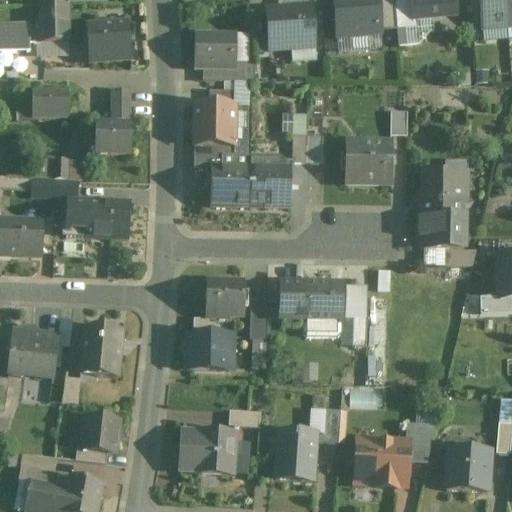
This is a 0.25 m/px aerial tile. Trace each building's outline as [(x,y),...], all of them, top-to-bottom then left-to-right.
[(333,0),(336,42),(380,39),(380,35),(377,0),(333,0)] [(377,0),(380,35),(396,33),(393,0),(377,0)] [(411,0),(393,0),(396,33),(417,31),(416,20),(414,21),(411,0)] [(453,0),(411,0),(414,21),(416,20),(455,17),(453,0)] [(477,0),(480,32),(506,30),(503,0),(477,0)] [(511,0),(503,0),(506,30),(511,29),(511,0)] [(67,7),(39,7),(39,35),(33,35),(33,44),(39,44),(40,46),(68,46),(68,7),(67,7)] [(309,11),(267,14),(270,53),(312,49),(309,11)] [(29,26),(0,26),(0,54),(30,54),(29,26)] [(127,27),(84,30),(87,65),(109,63),(109,66),(130,64),(127,27)] [(239,36),(237,64),(246,64),(248,37),(239,36)] [(235,38),(195,37),(194,73),(218,73),(234,73),(234,66),(235,38)] [(253,66),(234,66),(234,73),(218,73),(218,85),(255,86),(253,66)] [(67,94),(32,94),(31,122),(67,122),(67,94)] [(112,95),(112,127),(96,127),(96,134),(86,134),(85,151),(95,151),(95,157),(130,157),(130,126),(129,127),(129,95),(112,95)] [(232,96),(209,96),(209,109),(232,110),(232,96)] [(235,107),(234,129),(244,130),(245,108),(235,107)] [(209,109),(194,109),(194,148),(234,149),(234,110),(232,110),(209,109)] [(406,116),(390,116),(390,140),(406,140),(406,116)] [(306,119),(295,119),(295,133),(305,133),(306,119)] [(306,140),(292,140),(291,166),(306,167),(306,140)] [(322,141),(306,140),(306,167),(322,167),(322,141)] [(391,146),(345,145),(345,187),(391,188),(391,146)] [(234,149),(194,148),(193,173),(211,173),(211,171),(221,171),(222,159),(233,159),(234,158),(234,149)] [(251,158),(234,158),(233,159),(222,159),(221,171),(250,172),(251,158)] [(279,159),(251,158),(250,172),(279,172),(279,159)] [(69,163),(53,163),(52,183),(68,183),(69,163)] [(83,164),(69,163),(68,183),(82,184),(83,164)] [(221,171),(211,171),(211,173),(210,209),(249,210),(250,172),(221,171)] [(250,172),(249,210),(288,211),(289,172),(279,172),(250,172)] [(461,177),(421,176),(421,178),(425,178),(425,201),(421,201),(421,221),(421,223),(460,223),(460,222),(461,177)] [(31,182),(0,180),(0,216),(2,217),(3,195),(31,196),(31,182)] [(48,183),(31,182),(31,196),(31,200),(47,201),(48,185),(48,183)] [(78,186),(48,185),(47,201),(77,202),(78,186)] [(88,205),(68,204),(66,240),(86,241),(88,205)] [(129,208),(88,205),(86,241),(128,244),(129,208)] [(460,223),(421,223),(421,221),(417,221),(416,245),(423,253),(435,253),(441,248),(463,248),(464,222),(460,222),(460,223)] [(42,225),(0,223),(0,258),(41,260),(42,225)] [(475,254),(444,254),(443,269),(472,269),(475,254)] [(511,255),(497,256),(498,299),(511,298),(511,255)] [(244,286),(207,284),(206,322),(227,322),(227,320),(243,320),(244,286)] [(303,286),(280,286),(279,324),(302,324),(303,324),(303,286)] [(344,287),(303,286),(303,324),(340,325),(343,325),(343,320),(343,289),(344,287)] [(367,290),(343,289),(343,320),(352,321),(366,321),(367,290)] [(267,302),(250,301),(249,343),(266,343),(267,302)] [(206,322),(193,321),(193,339),(227,340),(227,322),(206,322)] [(366,321),(352,321),(352,350),(366,350),(366,321)] [(303,324),(302,324),(302,337),(305,341),(337,341),(340,338),(340,325),(303,324)] [(122,334),(85,330),(80,378),(118,381),(122,334)] [(59,340),(13,335),(8,378),(53,384),(59,340)] [(193,339),(187,339),(186,373),(231,374),(232,340),(227,340),(193,339)] [(316,372),(301,371),(301,383),(316,384),(316,372)] [(9,383),(0,381),(0,414),(4,415),(9,383)] [(80,383),(65,382),(62,407),(78,409),(80,383)] [(351,389),(352,408),(384,407),(384,388),(351,389)] [(340,415),(327,414),(325,439),(324,447),(338,448),(340,415)] [(260,417),(230,415),(229,430),(259,432),(260,417)] [(119,425),(85,422),(82,452),(82,453),(107,456),(115,457),(119,425)] [(511,433),(511,428),(498,427),(495,458),(510,459),(511,433)] [(435,431),(408,430),(407,446),(407,447),(407,448),(409,448),(408,465),(427,466),(435,432),(435,431)] [(201,435),(182,434),(179,474),(199,476),(199,477),(200,477),(201,460),(199,460),(201,435)] [(234,436),(201,434),(201,435),(199,460),(201,460),(200,477),(199,477),(198,477),(198,478),(232,480),(234,436)] [(295,442),(278,441),(276,483),(313,486),(315,447),(315,446),(316,438),(296,437),(295,442)] [(325,439),(316,438),(315,446),(324,447),(325,439)] [(407,448),(357,445),(354,482),(377,483),(377,490),(397,491),(398,472),(407,473),(408,465),(409,448),(407,448)] [(107,456),(82,453),(82,452),(77,451),(76,465),(106,468),(107,456)] [(488,455),(448,452),(445,494),(487,497),(488,478),(486,478),(488,455)] [(22,459),(11,457),(10,469),(20,474),(22,459)] [(340,459),(321,458),(318,499),(338,500),(340,459)] [(57,463),(22,459),(20,474),(55,478),(57,463)] [(96,511),(101,488),(57,480),(54,491),(31,487),(26,511),(96,511)]
